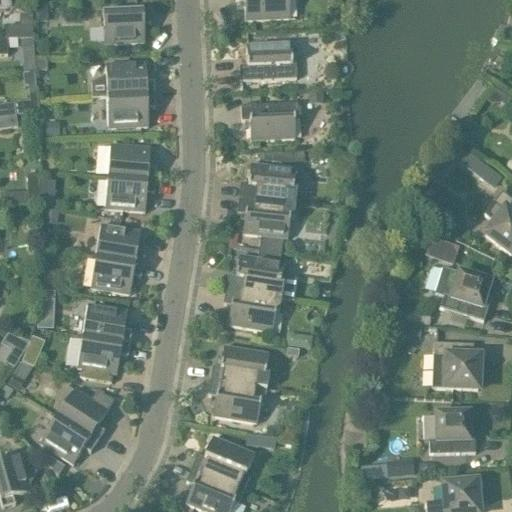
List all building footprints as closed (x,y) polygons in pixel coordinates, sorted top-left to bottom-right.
[(235,0),(236,4),(244,4),(245,24),(289,22),(289,2),(292,1),(292,0),(235,0)] [(103,15),(104,47),(144,46),(143,27),(151,26),(150,12),(103,15)] [(32,20),(20,20),(20,32),(33,32),(32,20)] [(247,68),(239,69),(239,84),(296,82),(295,66),(291,66),(290,46),(246,48),(247,68)] [(36,73),(47,73),(47,62),(35,62),(36,73)] [(154,97),(154,84),(146,84),(145,65),(105,67),(106,78),(91,85),(92,101),(106,100),(106,99),(154,97)] [(154,97),(106,99),(106,100),(108,132),(148,130),(147,111),(155,110),(154,97)] [(0,119),(16,117),(14,105),(0,107),(0,119)] [(240,108),(241,124),(249,123),(250,144),(294,142),(294,121),(298,121),(297,106),(240,108)] [(16,117),(0,119),(0,131),(17,129),(16,117)] [(110,148),(107,180),(155,184),(156,170),(148,170),(150,151),(110,148)] [(481,165),(473,177),(488,188),(496,176),(481,165)] [(238,201),(295,207),(296,192),(292,192),(295,172),(250,166),(248,187),(240,186),(238,201)] [(155,184),(107,180),(104,212),(144,215),(146,196),(154,197),(155,184)] [(54,209),(55,183),(42,182),(41,209),(54,209)] [(0,208),(28,207),(27,194),(0,195),(0,208)] [(511,201),(502,194),(484,217),(494,225),(485,238),(511,258),(511,255),(511,201)] [(238,201),(237,216),(245,217),(242,237),(287,242),(289,222),(293,222),(295,207),(238,201)] [(101,228),(95,260),(143,267),(145,254),(137,253),(140,234),(101,228)] [(431,240),(425,256),(441,261),(446,246),(431,240)] [(281,301),(284,286),(280,286),(283,266),(239,258),(235,278),(228,277),(225,292),(281,301)] [(143,267),(95,260),(90,291),(129,298),(133,279),(140,280),(143,267)] [(439,311),(483,325),(487,312),(481,310),(489,285),(458,275),(457,276),(443,272),(435,296),(443,299),(439,311)] [(281,301),(225,292),(223,307),(230,308),(227,328),(271,335),(275,315),(279,316),(281,301)] [(38,293),(38,307),(54,308),(54,294),(38,293)] [(87,307),(82,339),(129,347),(132,334),(124,333),(127,314),(87,307)] [(404,325),(429,327),(430,315),(405,312),(404,325)] [(420,328),(404,327),(403,339),(420,340),(420,328)] [(298,350),(300,338),(286,336),(284,348),(298,350)] [(129,347),(82,339),(77,371),(116,378),(119,359),(127,360),(129,347)] [(14,370),(18,364),(30,344),(18,340),(10,353),(4,364),(14,370)] [(433,346),(431,391),(477,393),(478,360),(462,359),(463,347),(433,346)] [(266,392),(268,378),(264,377),(268,357),(224,349),(220,369),(212,368),(210,383),(266,392)] [(39,355),(27,350),(21,364),(28,367),(34,370),(34,369),(39,355)] [(266,392),(210,383),(207,398),(215,399),(212,419),(256,427),(260,406),(263,407),(266,392)] [(74,392),(56,419),(97,445),(104,434),(97,429),(107,413),(74,392)] [(436,443),(428,443),(429,457),(475,456),(474,442),(469,443),(468,416),(435,417),(436,443)] [(97,445),(56,419),(39,446),(73,468),(83,452),(90,456),(97,445)] [(258,450),(260,439),(246,437),(245,449),(258,450)] [(191,471),(243,492),(249,479),(245,477),(253,458),(212,441),(204,460),(197,457),(191,471)] [(20,456),(0,461),(0,505),(2,511),(15,507),(13,500),(31,495),(29,487),(36,475),(24,468),(20,456)] [(238,506),(243,492),(191,471),(185,485),(193,488),(185,507),(197,511),(231,511),(234,505),(238,506)] [(425,505),(425,511),(477,511),(475,485),(443,488),(444,503),(425,505)]
